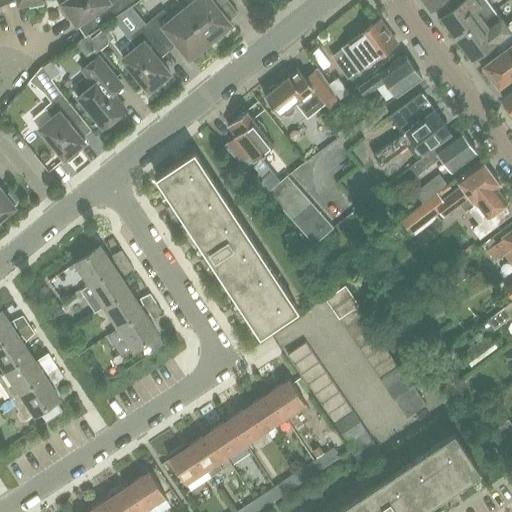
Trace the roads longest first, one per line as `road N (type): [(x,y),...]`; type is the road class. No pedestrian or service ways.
road 1 (residential): [(3,511),(208,375),(217,361),(214,344),(105,178)]
road 2 (residential): [(334,0),(105,178)]
road 3 (residential): [(511,158),(394,0)]
